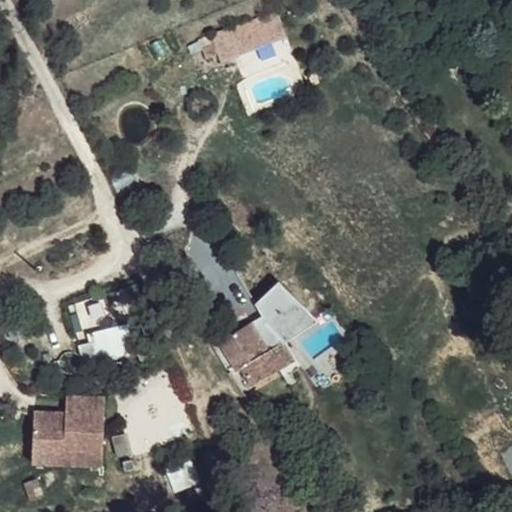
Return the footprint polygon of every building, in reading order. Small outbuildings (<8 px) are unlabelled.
[(264,16),(270,33),(284,28),(278,10),(264,16)] [(230,24),(210,33),(221,62),(274,42),(272,37),(270,33),(264,16),(232,27),(230,24)] [(284,28),(270,33),(272,37),(286,32),(284,28)] [(250,323),(247,316),(214,336),(218,342),(250,323)] [(218,342),(236,371),(240,369),(252,387),(293,361),(282,342),(268,351),(250,323),(218,342)] [(130,325),(88,335),(90,344),(79,347),(84,365),(118,358),(121,372),(127,371),(124,355),(136,353),(130,325)] [(305,350),(296,336),(284,345),(293,358),(305,350)] [(247,387),(241,391),(250,403),(255,399),(247,387)] [(66,397),(65,412),(103,412),(104,397),(66,397)] [(65,412),(34,412),(34,465),(103,465),(103,412),(65,412)] [(127,434),(112,437),(117,455),(131,451),(127,434)]
